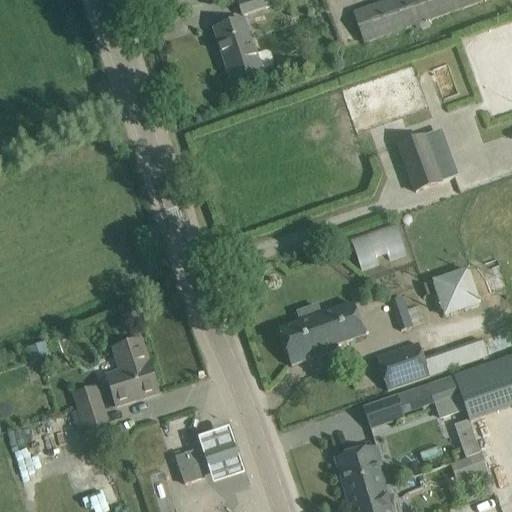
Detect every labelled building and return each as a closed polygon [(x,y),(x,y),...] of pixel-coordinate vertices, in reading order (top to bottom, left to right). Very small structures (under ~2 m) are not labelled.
[(277,6),(275,0),(246,0),(237,3),(241,17),(277,6)] [(394,0),(353,14),(364,45),(490,2),(489,0),(394,0)] [(218,43),(231,83),(260,73),(259,71),(270,68),(272,64),(269,54),(265,52),(254,56),(243,22),(219,29),(222,41),(218,43)] [(424,138),(397,147),(414,194),(441,184),(440,183),(451,179),(443,156),(435,134),(424,138)] [(380,265),(379,260),(405,254),(398,226),(351,238),(359,270),(380,265)] [(432,279),(440,317),(479,309),(471,271),(432,279)] [(424,285),(419,287),(423,298),(431,295),(428,285),(427,284),(424,285)] [(400,332),(413,328),(403,298),(390,302),(400,332)] [(301,324),(278,331),(283,346),(291,368),(339,351),(337,347),(342,346),(365,338),(354,305),(341,309),(323,316),(321,317),(317,307),(297,314),(301,324)] [(148,365),(140,342),(114,350),(121,373),(106,378),(115,406),(157,393),(148,364),(148,365)] [(46,343),(25,351),(30,366),(52,359),(46,343)] [(387,392),(429,378),(418,346),(376,360),(387,392)] [(511,357),(454,378),(465,413),(469,422),(470,424),(511,409),(511,357)] [(396,398),(363,409),(371,432),(404,420),(403,416),(434,406),(440,422),(465,413),(454,378),(396,398)] [(96,412),(89,389),(72,395),(84,433),(107,426),(102,411),(96,412)] [(469,422),(454,427),(465,460),(466,459),(468,459),(480,455),(480,454),(470,424),(469,422)] [(230,430),(198,437),(209,487),(241,480),(230,430)] [(348,499),(384,489),(381,477),(384,476),(375,447),(336,459),(348,499)] [(204,480),(195,453),(176,459),(185,486),(204,480)] [(480,455),(468,459),(475,479),(488,474),(481,454),(480,454),(480,455)] [(351,511),(391,511),(384,489),(348,499),(351,511)]
